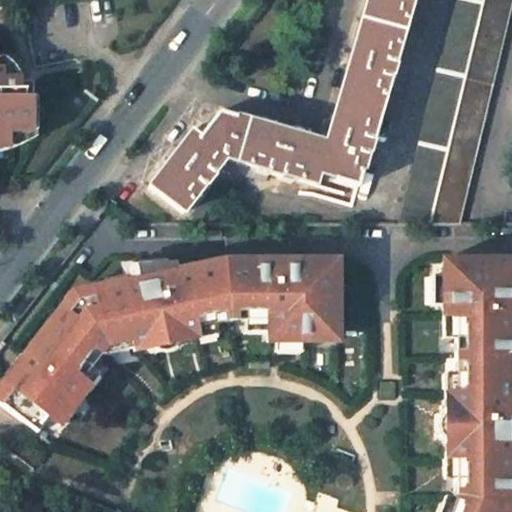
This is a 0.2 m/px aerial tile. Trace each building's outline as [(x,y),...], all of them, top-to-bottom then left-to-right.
[(189,133),(147,188),(182,213),(224,162),(313,186),(315,179),(354,190),(410,0),(365,0),(323,144),(216,114),(197,137),(189,133)] [(431,225),(485,0),(454,0),(399,225),(431,225)] [(511,0),(485,0),(431,225),(462,225),(511,12),(511,0)] [(9,135),(39,135),(39,100),(34,100),(34,87),(20,87),(20,76),(5,62),(0,61),(0,150),(9,151),(9,135)] [(510,511),(511,508),(511,505),(511,331),(511,252),(435,253),(439,313),(440,356),(439,391),(440,417),(440,440),(440,460),(443,493),(436,511),(510,511)] [(80,387),(83,383),(74,375),(96,349),(101,343),(123,339),(126,350),(138,347),(193,334),(191,324),(199,323),(220,319),(230,319),(259,318),(260,339),(275,339),(331,338),(331,256),(220,255),(173,266),(171,258),(132,261),(134,272),(72,288),(3,378),(4,379),(0,383),(0,401),(29,425),(37,415),(52,427),(80,387)]
